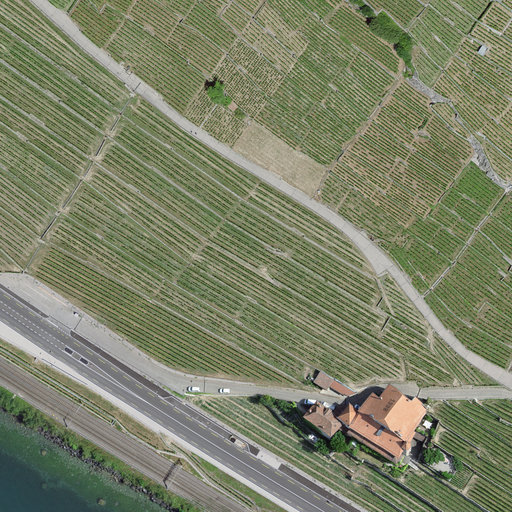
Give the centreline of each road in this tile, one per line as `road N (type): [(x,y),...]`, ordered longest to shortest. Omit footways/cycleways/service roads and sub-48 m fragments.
road 1 (track): [(38,0),(173,115),(356,235),(457,347),(511,384)]
road 2 (track): [(511,395),(382,387),(346,402),(173,382),(28,290),(0,289)]
road 3 (primary): [(0,303),(328,511)]
